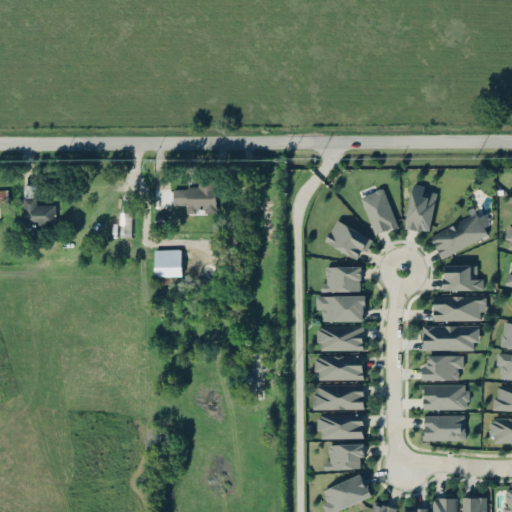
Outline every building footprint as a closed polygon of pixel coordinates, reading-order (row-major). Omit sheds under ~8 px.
[(216,180),(197,180),(197,188),(173,188),(173,204),(186,204),(186,211),(216,211),(216,180)] [(428,231),(435,188),(412,184),(405,227),(428,231)] [(22,225),(55,225),(55,204),(36,204),(36,185),(22,185),(22,225)] [(375,234),(397,225),(381,186),(359,195),(375,234)] [(131,212),(120,212),(120,236),(131,236),(131,212)] [(441,256),(488,235),(477,213),(431,234),(441,256)] [(371,238),(337,219),(325,241),(359,260),(371,238)] [(176,257),(156,257),(156,283),(176,283),(176,257)] [(360,265),(321,265),(321,290),(360,290),(360,265)] [(442,289),(481,289),(481,276),(471,276),(471,265),(442,265),(442,289)] [(364,319),(364,295),(317,295),(317,319),(364,319)] [(433,319),(484,319),(484,295),(433,295),(433,319)] [(511,321),(503,320),(499,345),(511,347),(511,321)] [(362,325),(316,325),(316,349),(362,349),(362,325)] [(477,325),(447,325),(447,348),(477,348),(477,325)] [(250,397),(261,397),(261,351),(250,351),(250,397)] [(511,378),(511,353),(497,352),(495,377),(511,378)] [(314,354),(314,378),(362,378),(362,354),(314,354)] [(462,378),(462,354),(422,354),(422,378),(462,378)] [(467,383),(422,383),(422,408),(467,408),(467,383)] [(313,384),(313,409),(363,409),(363,384),(313,384)] [(493,410),(511,410),(511,385),(494,385),(493,410)] [(362,413),(316,413),(316,437),(362,437),(362,413)] [(423,439),(464,439),(464,415),(423,415),(423,439)] [(511,441),(511,416),(489,417),(489,442),(511,441)] [(364,443),(325,443),(325,468),(364,468),(364,443)] [(331,511),(371,496),(362,473),(317,491),(325,511),(331,511)] [(511,487),(501,488),(502,511),(511,511),(511,487)] [(486,511),(486,495),(461,495),(461,511),(486,511)] [(456,511),(456,496),(433,496),(433,511),(456,511)] [(393,511),(395,507),(372,500),(368,511),(393,511)]
